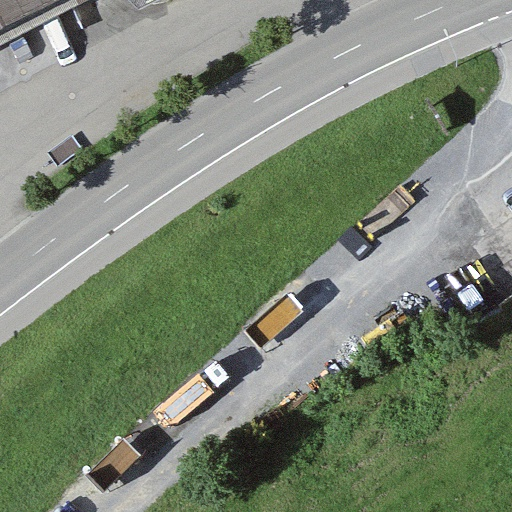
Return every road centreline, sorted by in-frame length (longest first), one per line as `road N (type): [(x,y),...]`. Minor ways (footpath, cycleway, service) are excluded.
road 1 (track): [(511,118),(111,511)]
road 2 (tertiary): [(464,0),(263,98),(0,282)]
